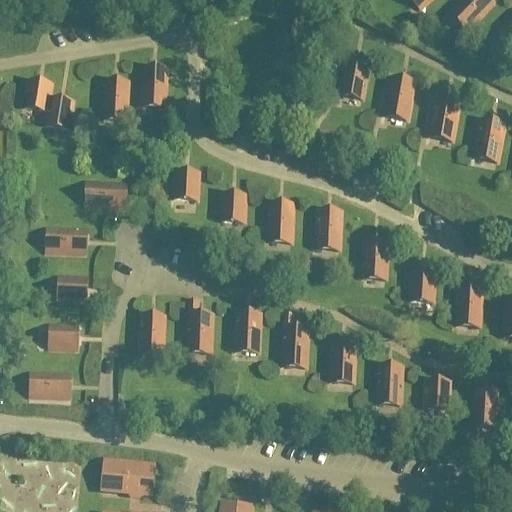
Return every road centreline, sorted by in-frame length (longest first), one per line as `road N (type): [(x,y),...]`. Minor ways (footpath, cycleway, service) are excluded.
road 1 (residential): [(511,274),(475,264),(358,199),(214,154),(191,124),(192,59),(179,42),(0,67)]
road 2 (residential): [(199,459),(256,474),(498,505)]
road 3 (residential): [(112,443),(121,325),(135,283)]
